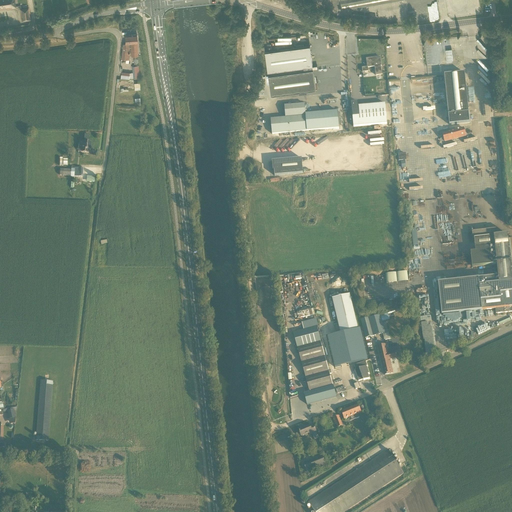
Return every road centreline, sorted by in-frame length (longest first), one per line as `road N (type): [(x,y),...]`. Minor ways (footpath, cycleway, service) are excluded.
road 1 (primary): [(217,511),(155,5)]
road 2 (unclassified): [(264,432),(236,161),(247,1)]
road 3 (tertiary): [(511,17),(376,32),(247,1)]
road 4 (unclassified): [(264,432),(511,328)]
road 5 (unclassified): [(103,171),(118,36),(53,33)]
